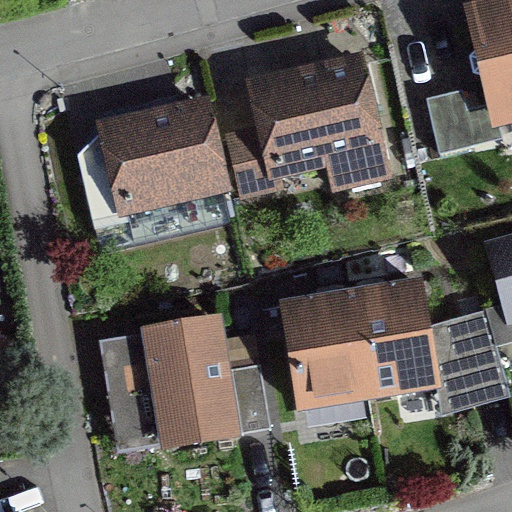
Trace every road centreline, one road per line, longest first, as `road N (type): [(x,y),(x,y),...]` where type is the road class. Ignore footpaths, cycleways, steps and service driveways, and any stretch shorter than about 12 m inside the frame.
road 1 (residential): [(74,472),(11,58)]
road 2 (residential): [(226,0),(11,58)]
